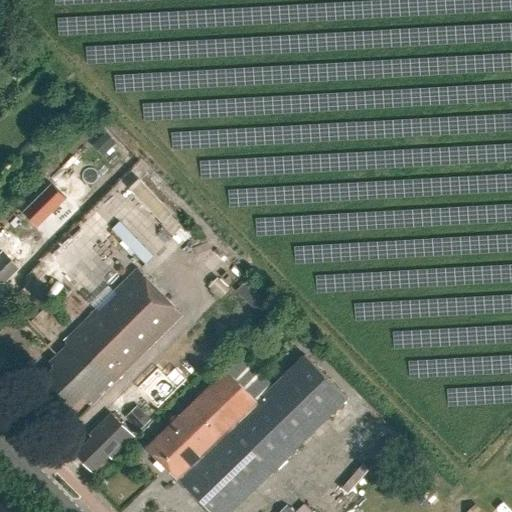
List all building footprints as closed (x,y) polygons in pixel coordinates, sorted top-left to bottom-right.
[(29,167),(51,146),(45,139),(22,159),(29,167)] [(97,148),(122,175),(130,167),(105,141),(97,148)] [(129,201),(146,184),(139,178),(123,194),(129,201)] [(0,252),(0,283),(3,284),(17,270),(0,252)] [(48,363),(54,369),(38,384),(67,413),(81,399),(90,408),(183,316),(137,269),(63,342),(66,345),(48,363)] [(259,315),(270,304),(247,281),(236,292),(259,315)] [(209,511),(225,511),(345,398),(304,356),(272,386),(243,356),(147,448),(150,451),(149,454),(154,459),(158,459),(178,480),(179,480),(209,511)] [(138,432),(150,421),(137,408),(126,419),(138,432)] [(89,436),(92,438),(75,455),(93,473),(109,457),(111,460),(134,438),(111,414),(89,436)] [(386,466),(406,448),(397,438),(377,456),(386,466)] [(348,495),(369,471),(362,465),(341,489),(348,495)]
